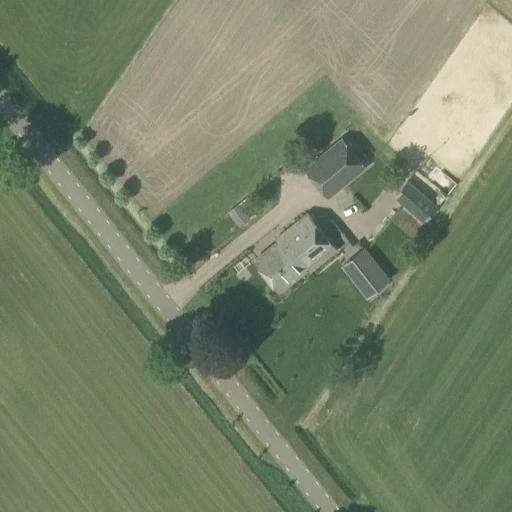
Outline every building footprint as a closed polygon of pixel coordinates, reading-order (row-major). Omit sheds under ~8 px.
[(304,169),(327,197),(364,167),(342,139),(304,169)] [(407,180),(394,195),(426,221),(439,206),(407,180)] [(238,204),(228,212),(233,219),(244,211),(242,210),(238,204)] [(275,239),(277,241),(254,259),(280,292),(303,274),(305,276),(337,251),(308,213),(275,239)] [(372,293),(389,279),(373,260),(356,274),(372,293)]
